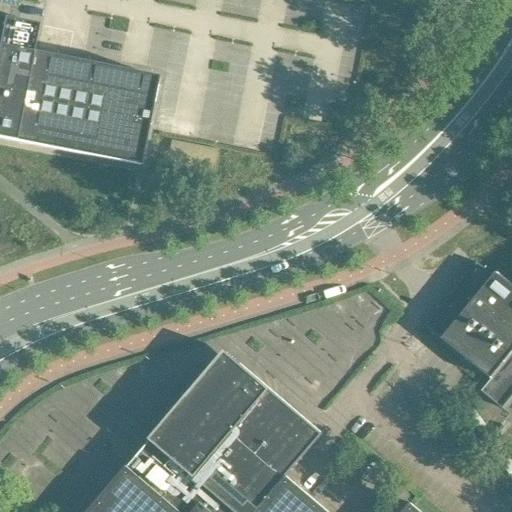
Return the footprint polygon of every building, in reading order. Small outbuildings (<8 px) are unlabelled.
[(0,138),(138,166),(139,166),(156,78),(156,77),(31,52),(36,25),(0,17),(0,138)] [(427,324),(425,326),(442,339),(491,379),(481,391),(502,408),(511,397),(511,283),(498,272),(498,273),(497,273),(494,276),(478,262),(427,324)] [(403,511),(328,511),(299,487),(294,482),(287,477),(324,434),(226,351),(188,395),(150,439),(88,511),(421,511),(411,503),(403,511)] [(122,368),(111,382),(127,395),(138,380),(122,368)] [(511,464),(473,409),(465,415),(511,480),(511,464)]
